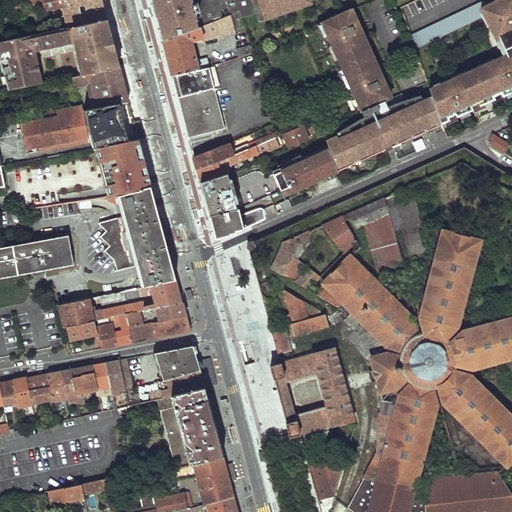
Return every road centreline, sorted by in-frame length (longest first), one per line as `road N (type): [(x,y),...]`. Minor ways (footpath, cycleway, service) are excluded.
road 1 (residential): [(470,137),(199,254)]
road 2 (secondary): [(199,254),(129,0)]
road 3 (residential): [(220,334),(0,373)]
road 4 (secondary): [(269,511),(220,334)]
road 5 (unknown): [(444,141),(388,22)]
